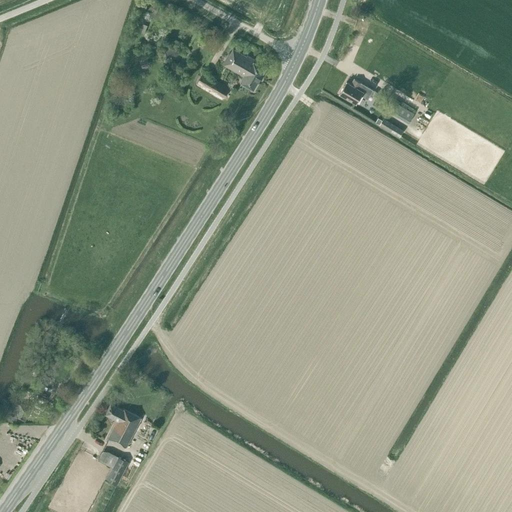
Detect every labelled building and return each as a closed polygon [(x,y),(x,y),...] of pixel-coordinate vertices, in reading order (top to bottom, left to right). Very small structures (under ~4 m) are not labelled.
[(246,55),(232,48),(229,54),(227,54),(222,64),(243,76),(239,81),(241,82),(241,83),(253,90),(265,68),(254,61),(255,59),(246,54),(246,55)] [(142,68),(149,65),(146,55),(138,58),(142,68)] [(222,98),(228,88),(202,73),(196,83),(222,98)] [(365,85),(360,83),(360,82),(353,78),(350,84),(345,81),(339,93),(355,103),(360,95),(367,99),(372,89),(365,85)] [(397,116),(403,106),(396,102),(390,112),(397,116)] [(399,136),(403,130),(383,117),(379,124),(399,136)] [(30,392),(35,380),(25,377),(20,388),(30,392)] [(20,403),(13,401),(4,418),(14,423),(17,417),(24,420),(30,407),(29,407),(30,405),(26,404),(25,405),(20,403)] [(122,409),(110,403),(104,414),(116,420),(107,438),(125,447),(141,417),(123,408),(122,409)] [(109,451),(103,462),(111,466),(116,457),(117,455),(109,451)] [(117,484),(129,462),(117,455),(116,457),(111,466),(105,478),(117,484)]
